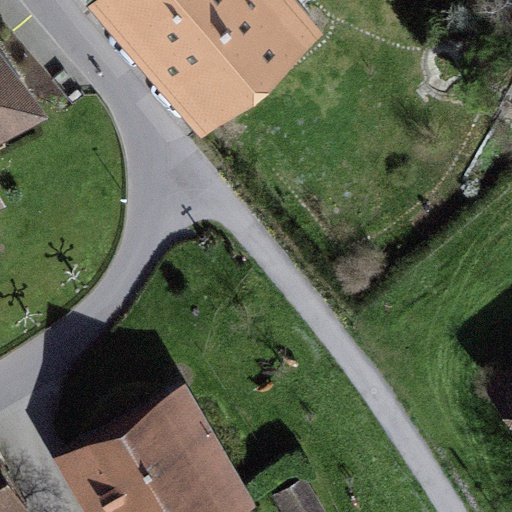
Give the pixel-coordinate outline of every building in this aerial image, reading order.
[(314,4),(310,0),(125,0),(210,96),(314,4)] [(0,112),(27,98),(0,49),(0,112)] [(511,366),(502,375),(511,387),(511,366)] [(212,511),(247,492),(181,380),(68,447),(106,511),(212,511)] [(0,511),(3,511),(18,503),(0,473),(0,511)]
